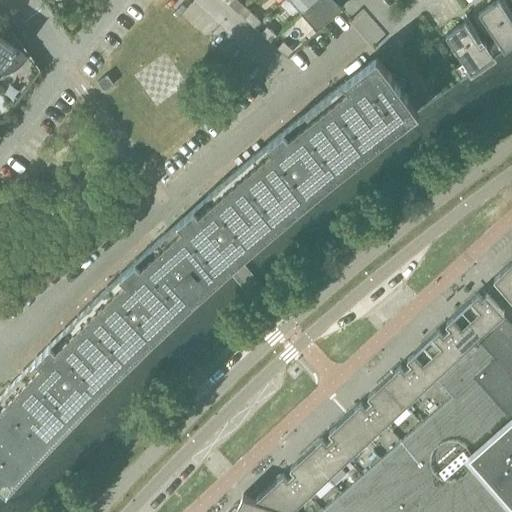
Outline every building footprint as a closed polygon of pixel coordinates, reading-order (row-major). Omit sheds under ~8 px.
[(245,6),(237,0),(232,0),(229,4),(238,13),(245,6)] [(291,0),(302,13),(316,0),(291,0)] [(341,8),(333,0),(316,0),(302,13),(317,29),(341,8)] [(511,44),(511,19),(499,0),(496,0),(472,16),(490,42),(497,38),(505,50),(511,44)] [(260,21),(251,12),(245,19),(254,27),(260,21)] [(495,57),(487,45),(485,42),(481,45),(465,21),(446,34),(471,72),(495,57)] [(277,36),(267,27),(261,33),(270,42),(277,36)] [(28,57),(0,36),(0,75),(9,73),(17,69),(23,64),(28,57)] [(293,50),(283,41),(277,48),(286,57),(293,50)] [(194,206),(150,246),(137,258),(122,272),(51,341),(37,356),(0,395),(0,481),(7,488),(112,378),(173,319),(213,282),(233,265),(250,250),(297,208),(353,162),(419,112),(377,57),(345,82),(284,130),(267,143),(194,206)] [(114,84),(107,75),(97,81),(104,91),(114,84)] [(511,260),(494,277),(511,297),(511,260)] [(479,335),(502,313),(505,311),(487,292),(486,292),(482,288),(446,321),(451,326),(448,329),(465,348),(480,335),(479,335)] [(232,511),(511,511),(511,324),(502,313),(479,335),(480,335),(465,348),(436,375),(452,394),(443,402),(402,437),(363,472),(323,507),(317,511),(297,511),(255,499),(256,497),(247,494),(243,493),(242,496),(234,511),(232,511)] [(465,348),(448,329),(443,333),(438,329),(408,357),(412,362),(409,366),(443,402),(452,394),(436,375),(465,348)] [(443,402),(409,366),(405,369),(400,364),(369,393),(373,398),(369,402),(402,437),(443,402)] [(369,402),(365,406),(361,401),(330,429),(334,434),(331,438),(363,472),(402,437),(369,402)] [(323,507),(363,472),(331,438),(327,442),(322,437),(291,465),(296,470),(292,474),(323,507)] [(317,511),(323,507),(292,474),(288,478),(283,473),(256,497),(255,499),(297,511),(317,511)]
